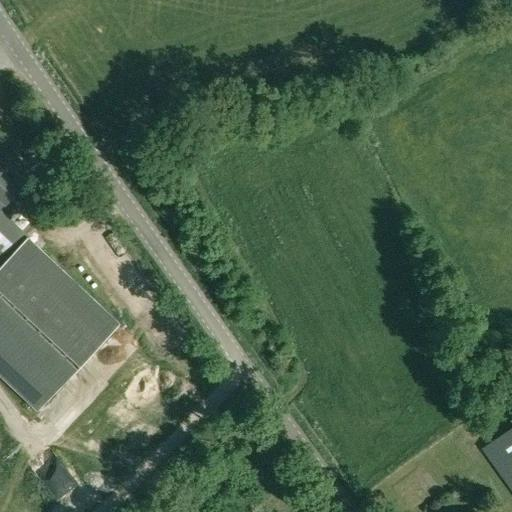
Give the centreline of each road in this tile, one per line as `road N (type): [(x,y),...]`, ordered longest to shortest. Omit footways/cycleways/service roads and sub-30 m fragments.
road 1 (unclassified): [(347,511),(0,13)]
road 2 (track): [(243,366),(100,511)]
road 3 (track): [(0,404),(20,435),(39,442),(62,430),(133,347)]
